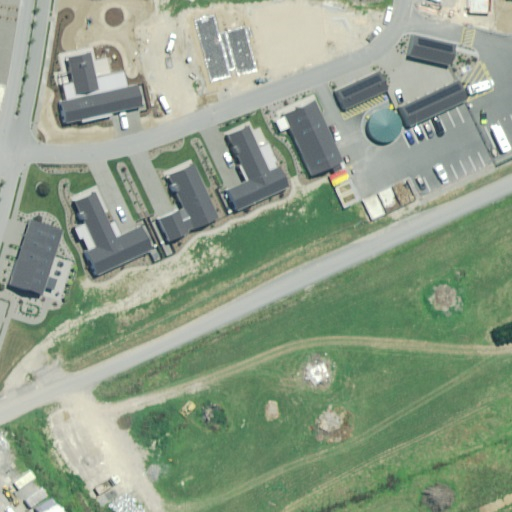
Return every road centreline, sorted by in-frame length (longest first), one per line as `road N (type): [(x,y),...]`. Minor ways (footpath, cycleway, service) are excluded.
road 1 (residential): [(511,184),(460,207),(417,240),(388,316),(355,351),(20,511)]
road 2 (residential): [(18,150),(86,154),(132,146),(317,75),(390,40),(405,0)]
road 3 (residential): [(46,0),(18,150)]
road 4 (residential): [(0,146),(30,0)]
